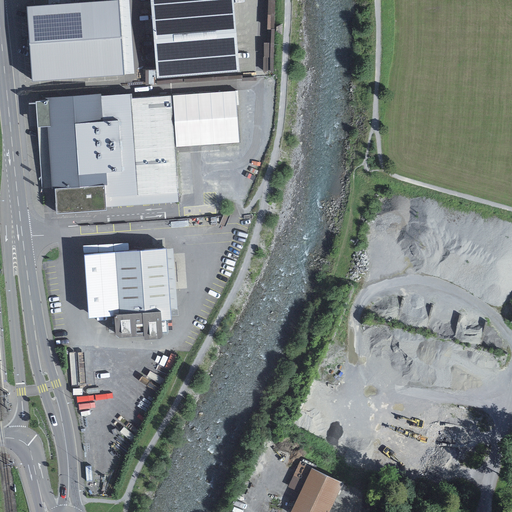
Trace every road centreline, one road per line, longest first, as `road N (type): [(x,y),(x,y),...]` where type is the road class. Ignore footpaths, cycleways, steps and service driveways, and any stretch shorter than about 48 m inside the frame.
road 1 (secondary): [(22,235),(34,329),(64,434),(68,511)]
road 2 (secondary): [(0,31),(22,235)]
road 3 (secondary): [(22,235),(14,270),(22,409),(15,438)]
